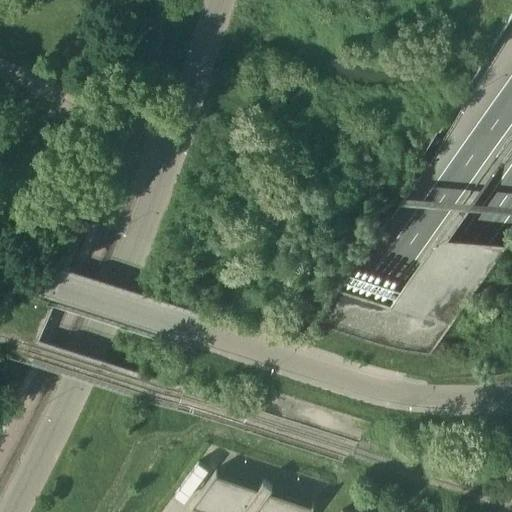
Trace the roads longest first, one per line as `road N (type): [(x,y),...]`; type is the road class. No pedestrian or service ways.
road 1 (residential): [(12,511),(122,283),(220,0)]
road 2 (motorway): [(511,98),(211,511)]
road 3 (residential): [(412,398),(0,267)]
road 4 (motorway): [(271,511),(511,185)]
